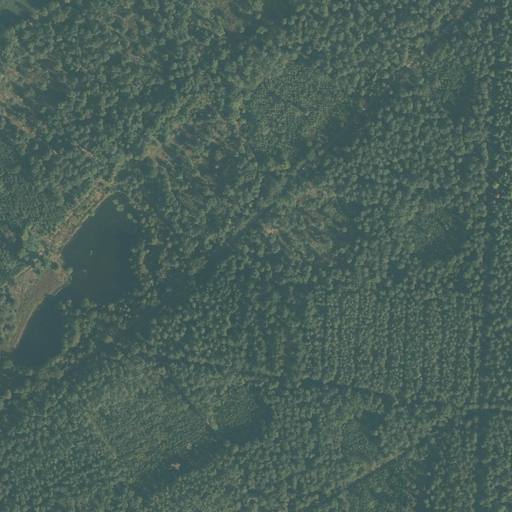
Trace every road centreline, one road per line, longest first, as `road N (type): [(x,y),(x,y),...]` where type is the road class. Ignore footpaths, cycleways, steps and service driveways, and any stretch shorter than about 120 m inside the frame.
road 1 (track): [(500,0),(480,410)]
road 2 (track): [(187,281),(475,0)]
road 3 (track): [(480,410),(157,356)]
road 4 (track): [(302,511),(480,410)]
road 5 (track): [(157,356),(276,511)]
road 6 (track): [(276,199),(211,76)]
road 7 (track): [(0,417),(104,345)]
